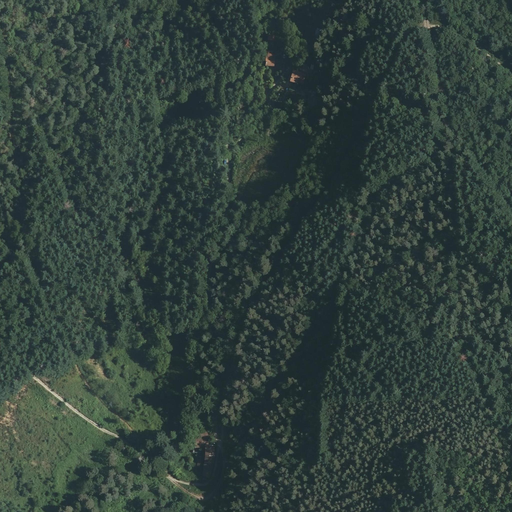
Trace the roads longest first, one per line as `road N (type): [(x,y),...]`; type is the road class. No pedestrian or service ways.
road 1 (track): [(219,443),(240,312),(366,128),(404,37),(414,23),(435,21)]
road 2 (track): [(0,341),(47,387),(187,483),(211,479),(219,443)]
